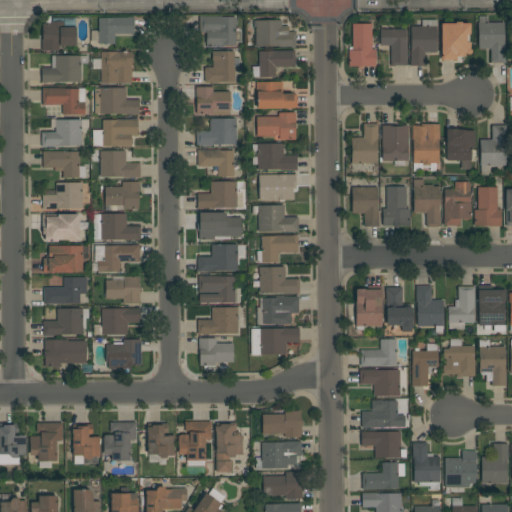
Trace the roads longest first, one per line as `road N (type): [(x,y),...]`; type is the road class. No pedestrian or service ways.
road 1 (residential): [(325,3),(330,511)]
road 2 (tertiary): [(10,4),(511,0)]
road 3 (residential): [(10,4),(13,394)]
road 4 (residential): [(167,50),(169,394)]
road 5 (residential): [(0,394),(252,392),(329,374)]
road 6 (residential): [(328,262),(511,258)]
road 7 (residential): [(325,97),(475,98)]
